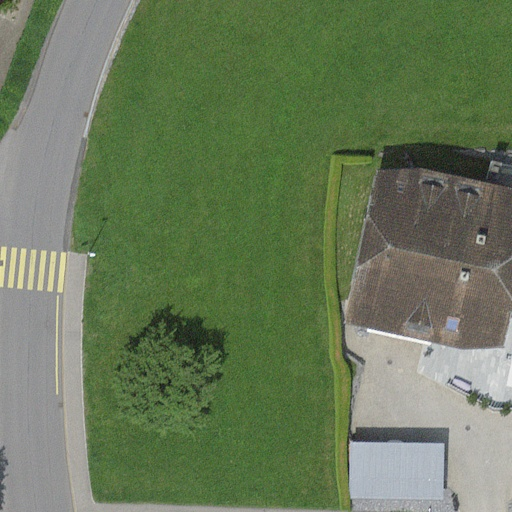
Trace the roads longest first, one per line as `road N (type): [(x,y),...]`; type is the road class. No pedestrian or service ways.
road 1 (tertiary): [(36,511),(26,406),(34,214)]
road 2 (tertiary): [(34,214),(68,71),(97,0)]
